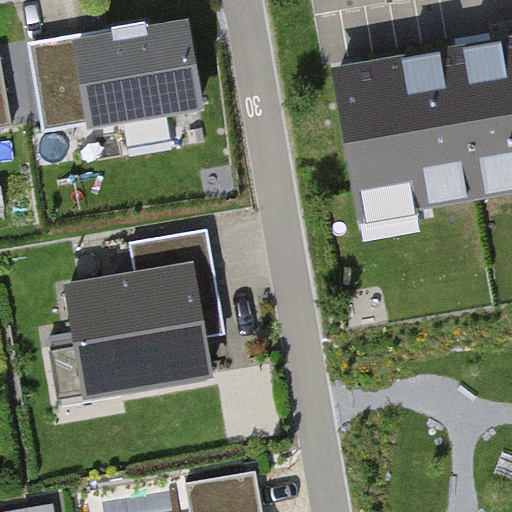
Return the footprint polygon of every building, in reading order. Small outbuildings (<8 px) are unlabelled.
[(191,17),(72,38),(89,131),(208,110),(191,17)] [(511,25),(331,58),(363,229),(511,202),(511,25)] [(72,41),(29,49),(44,131),(87,124),(72,41)] [(0,128),(12,126),(0,59),(0,128)] [(193,265),(68,287),(88,400),(213,377),(193,265)] [(263,511),(257,471),(185,483),(190,511),(263,511)]
